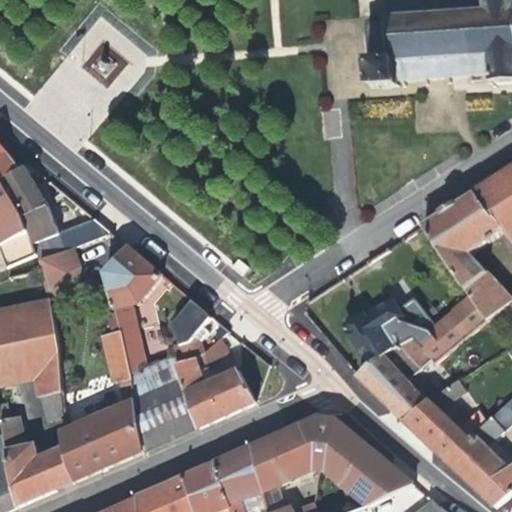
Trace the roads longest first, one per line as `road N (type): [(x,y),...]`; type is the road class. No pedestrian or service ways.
road 1 (residential): [(241,316),(511,146)]
road 2 (residential): [(241,316),(0,114)]
road 3 (residential): [(330,391),(53,511)]
road 4 (residential): [(479,511),(330,391)]
